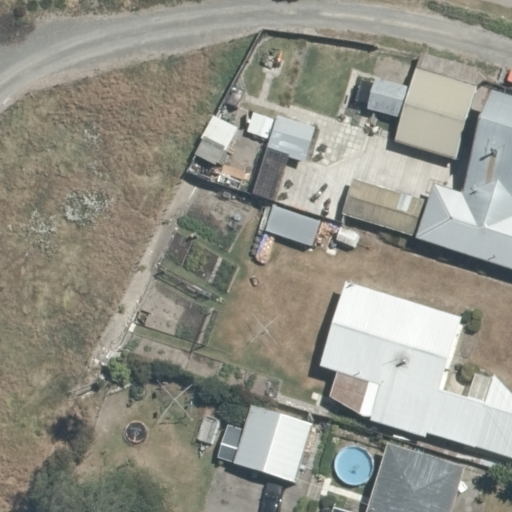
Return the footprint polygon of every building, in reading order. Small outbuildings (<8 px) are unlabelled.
[(367,113),(404,124),(398,145),(457,162),(478,90),(418,73),(409,70),(411,60),(384,52),(367,113)] [(511,106),(498,102),(467,199),(437,190),(420,244),(511,273),(511,106)] [(265,203),(322,221),(347,228),(349,222),(415,243),(431,191),(358,169),(371,128),(294,105),(289,120),(276,116),(251,198),(265,203)] [(322,221),(265,203),(251,248),(270,254),(274,239),(312,251),(322,221)] [(348,287),(325,372),(342,377),(336,399),(363,420),(511,460),(511,387),(451,369),(464,319),(348,287)] [(311,425),(250,412),(237,471),(298,484),(311,425)] [(339,511),(454,511),(467,473),(394,449),(376,504),(346,494),(339,511)]
